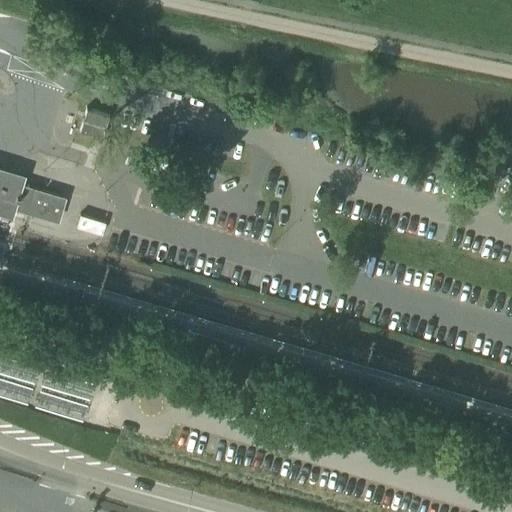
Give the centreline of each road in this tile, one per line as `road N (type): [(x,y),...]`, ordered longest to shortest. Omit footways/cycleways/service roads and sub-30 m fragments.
road 1 (unclassified): [(511,76),(166,0)]
road 2 (tertiary): [(0,447),(211,511)]
